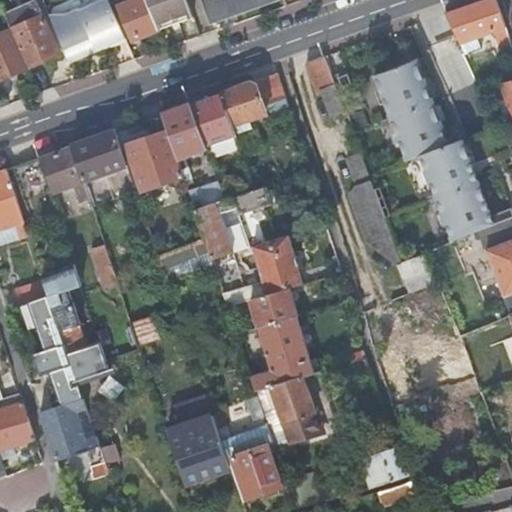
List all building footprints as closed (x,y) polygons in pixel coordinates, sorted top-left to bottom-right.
[(102,50),(109,47),(124,40),(125,40),(123,36),(112,12),(111,8),(106,0),(93,0),(82,11),(71,17),(51,17),(50,17),(56,32),(69,60),(70,64),(102,50)] [(139,41),(161,32),(160,31),(147,0),(106,0),(111,8),(112,12),(121,8),(134,41),(139,40),(139,41)] [(147,0),(160,31),(164,30),(162,26),(179,20),(176,12),(189,7),(186,0),(147,0)] [(202,0),(212,25),(284,0),(202,0)] [(492,0),(469,8),(446,16),(464,53),(478,49),(476,40),(490,36),(492,44),(509,39),(495,0),(492,0)] [(35,1),(6,14),(12,31),(29,69),(61,56),(35,1)] [(180,24),(193,20),(189,7),(176,12),(179,20),(162,26),(164,30),(175,26),(176,29),(177,29),(177,30),(178,30),(179,30),(180,29),(181,29),(181,27),(180,24)] [(0,81),(29,69),(12,31),(10,32),(6,21),(0,22),(0,33),(1,36),(0,35),(0,81)] [(127,44),(125,40),(124,40),(109,47),(102,50),(103,50),(107,50),(110,49),(112,49),(115,48),(117,48),(119,47),(120,47),(122,46),(123,46),(125,45),(126,44),(127,44)] [(412,63),(409,57),(396,61),(399,68),(412,63)] [(324,59),(306,65),(317,93),(320,93),(331,119),(346,114),(343,109),(337,92),(332,78),(324,59)] [(462,142),(449,147),(440,124),(434,109),(417,62),(412,63),(399,68),(374,77),(380,93),(385,105),(391,123),(396,135),(407,163),(420,158),(426,173),(431,185),(442,215),(446,227),(452,243),(453,243),(479,233),(511,220),(511,211),(511,210),(491,217),(462,142)] [(348,77),(346,73),(332,78),(337,92),(343,90),(339,80),(348,77)] [(291,114),(278,75),(251,85),(220,96),(232,129),(249,123),(267,117),(268,122),(291,114)] [(352,87),(348,77),(339,80),(343,90),(352,87)] [(511,82),(502,86),(507,104),(509,110),(511,120),(511,138),(511,139),(511,142),(511,82)] [(385,105),(380,93),(376,95),(380,107),(385,105)] [(207,149),(235,139),(234,136),(232,129),(220,96),(207,100),(196,105),(192,106),(199,127),(207,149)] [(184,178),(195,211),(217,205),(225,202),(219,185),(197,191),(185,160),(208,153),(207,149),(199,127),(192,106),(163,116),(184,178)] [(440,107),(434,109),(440,124),(446,121),(440,107)] [(142,192),(184,178),(163,116),(144,122),(150,139),(134,145),(129,128),(116,132),(122,149),(127,147),(142,192)] [(232,129),(234,136),(251,130),(249,123),(232,129)] [(396,135),(391,123),(387,125),(392,136),(396,135)] [(133,179),(122,149),(116,132),(93,140),(72,147),(84,183),(89,195),(96,192),(133,179)] [(39,159),(51,193),(55,205),(78,197),(88,194),(84,183),(72,147),(58,152),(39,159)] [(398,267),(409,295),(438,285),(428,260),(425,253),(401,263),(385,220),(375,192),(361,156),(347,162),(357,189),(349,200),(364,211),(357,221),(372,234),(365,243),(398,267)] [(210,178),(216,176),(209,157),(204,159),(210,178)] [(24,165),(13,169),(24,201),(51,193),(39,159),(24,165)] [(0,173),(0,238),(19,232),(23,244),(31,241),(7,171),(0,173)] [(431,185),(426,173),(421,174),(426,187),(431,185)] [(273,206),(268,189),(258,191),(255,192),(230,201),(225,202),(217,205),(195,211),(197,218),(198,220),(205,240),(209,251),(212,260),(233,254),(220,216),(237,211),(239,217),(273,206)] [(375,192),(385,220),(391,218),(380,190),(375,192)] [(93,207),(88,194),(78,197),(82,211),(93,207)] [(364,211),(349,200),(357,221),(364,211)] [(250,249),(239,217),(237,211),(220,216),(233,254),(245,250),(250,249)] [(446,227),(442,215),(437,216),(442,229),(446,227)] [(195,244),(205,240),(198,220),(188,223),(195,244)] [(511,220),(479,233),(511,317),(511,316),(511,220)] [(357,221),(365,243),(372,234),(357,221)] [(19,232),(0,238),(0,250),(23,244),(19,232)] [(304,286),(289,237),(253,248),(264,284),(245,290),(224,296),(225,296),(229,309),(233,308),(251,302),(264,298),(268,297),(296,289),(304,286)] [(159,257),(162,268),(209,251),(205,240),(195,244),(159,257)] [(106,289),(118,286),(105,248),(94,252),(106,289)] [(167,282),(215,269),(212,260),(209,251),(162,268),(167,282)] [(76,268),(43,278),(45,283),(50,297),(68,354),(101,343),(76,268)] [(50,297),(45,283),(14,293),(19,308),(28,304),(50,297)] [(300,302),(296,289),(268,297),(264,298),(251,302),(259,330),(298,318),(293,304),(300,302)] [(68,354),(50,297),(28,304),(38,335),(40,341),(44,354),(36,357),(45,386),(48,385),(75,376),(80,393),(114,382),(101,343),(68,354)] [(315,375),(298,318),(259,330),(271,372),(252,378),(257,393),(271,388),(304,379),(315,375)] [(163,346),(155,319),(135,325),(143,352),(163,346)] [(464,344),(412,359),(422,392),(473,376),(464,344)] [(48,385),(56,409),(83,400),(80,393),(75,376),(48,385)] [(322,433),(304,379),(271,388),(290,444),(290,445),(322,435),(322,433)] [(277,450),(290,445),(290,444),(271,388),(257,393),(268,425),(275,444),(277,450)] [(56,409),(39,415),(58,473),(104,458),(99,445),(90,448),(82,423),(89,421),(83,400),(56,409)] [(190,496),(233,482),(210,411),(207,400),(176,410),(181,427),(169,431),(190,496)] [(0,411),(0,481),(8,479),(3,463),(0,453),(0,451),(4,451),(37,442),(34,433),(24,405),(0,411)] [(210,411),(218,431),(228,427),(222,408),(210,411)] [(221,441),(228,460),(234,458),(270,446),(275,444),(268,425),(231,437),(221,441)] [(231,437),(228,427),(218,431),(221,441),(231,437)] [(270,446),(284,488),(289,487),(288,484),(277,450),(275,444),(270,446)] [(234,458),(248,500),(284,488),(270,446),(234,458)] [(407,467),(400,449),(361,461),(370,490),(410,477),(407,467)] [(233,482),(242,501),(248,500),(234,458),(228,460),(233,482)] [(314,475),(288,484),(289,487),(297,511),(312,507),(331,501),(338,500),(332,481),(317,485),(314,475)] [(412,484),(378,495),(383,509),(417,497),(412,484)]
